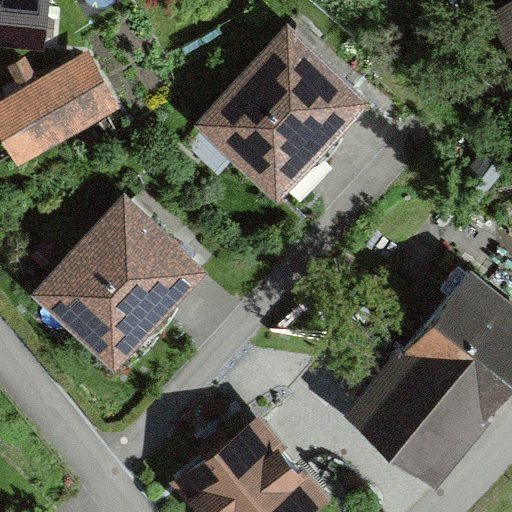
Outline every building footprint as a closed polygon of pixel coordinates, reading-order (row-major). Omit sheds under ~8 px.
[(43,0),(0,0),(0,40),(39,44),(43,0)] [(511,0),(506,0),(489,11),(511,47),(511,0)] [(289,12),(195,114),(278,191),(372,89),(289,12)] [(119,105),(88,51),(0,100),(0,157),(6,168),(119,105)] [(32,282),(115,359),(209,258),(125,182),(32,282)] [(511,378),(511,304),(464,265),(346,408),(430,477),(511,378)] [(172,474),(202,511),(304,511),(332,490),(260,403),(172,474)]
